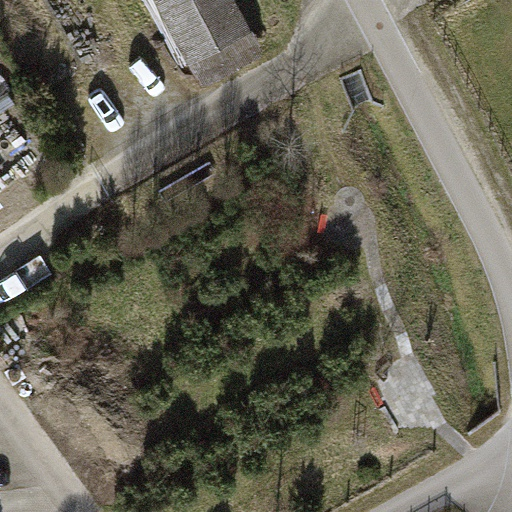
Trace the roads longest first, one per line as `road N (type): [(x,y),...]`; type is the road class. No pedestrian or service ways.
road 1 (track): [(511,282),(364,0)]
road 2 (track): [(390,511),(511,444)]
